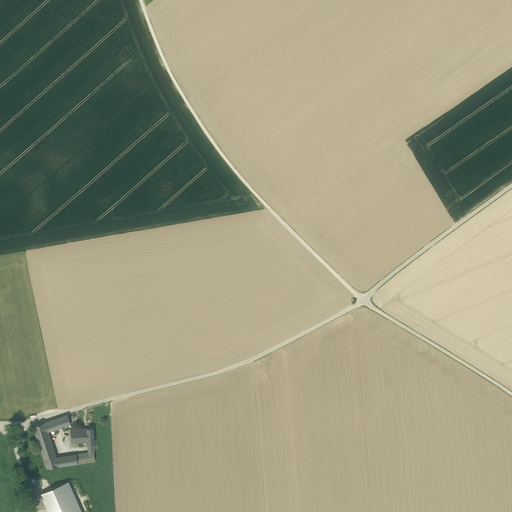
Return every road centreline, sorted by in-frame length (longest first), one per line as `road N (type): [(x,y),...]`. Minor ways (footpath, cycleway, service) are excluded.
road 1 (track): [(140,0),(191,111),(244,181),(367,304),(511,394)]
road 2 (unclassified): [(511,185),(343,312),(250,360),(30,422)]
